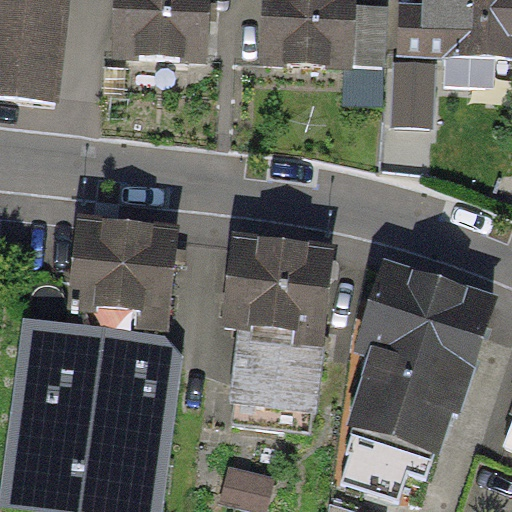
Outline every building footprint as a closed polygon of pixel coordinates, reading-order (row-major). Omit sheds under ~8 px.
[(62,42),(66,0),(0,0),(0,107),(56,112),(58,92),(62,42)] [(208,67),(209,0),(119,0),(118,65),(208,67)] [(352,81),(353,0),(252,0),(251,80),(352,81)] [(511,62),(511,0),(426,0),(424,59),(511,62)] [(435,68),(396,66),(393,128),(412,129),(432,130),(435,68)] [(170,357),(182,249),(70,238),(59,340),(31,337),(12,511),(168,511),(185,359),(170,357)] [(316,431),(339,268),(243,255),(220,418),(316,431)] [(466,429),(498,321),(369,283),(337,392),(355,397),(339,453),(433,480),(450,425),(466,429)]
